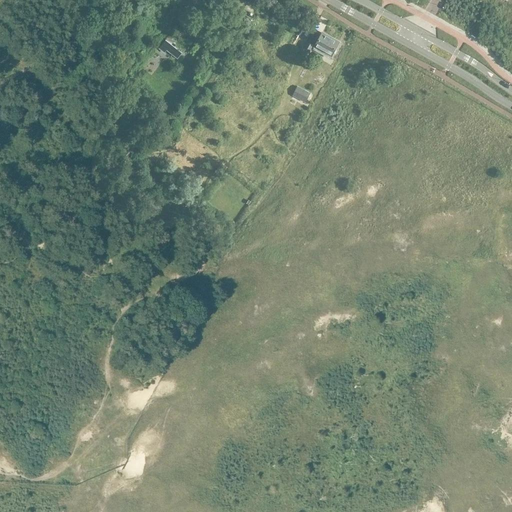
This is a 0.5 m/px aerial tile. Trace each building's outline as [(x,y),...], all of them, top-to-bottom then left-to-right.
[(134,8),(133,7),(130,5),(123,0),(120,0),(116,6),(128,15),(134,8)] [(340,42),(322,32),(312,49),(330,59),(340,42)] [(168,51),(177,58),(186,47),(170,35),(159,49),(165,54),(168,51)] [(308,53),(312,45),(307,42),(303,50),(308,53)] [(292,96),(297,99),(304,103),(310,93),(297,86),(292,96)] [(129,159),(140,146),(133,141),(122,153),(129,159)]
